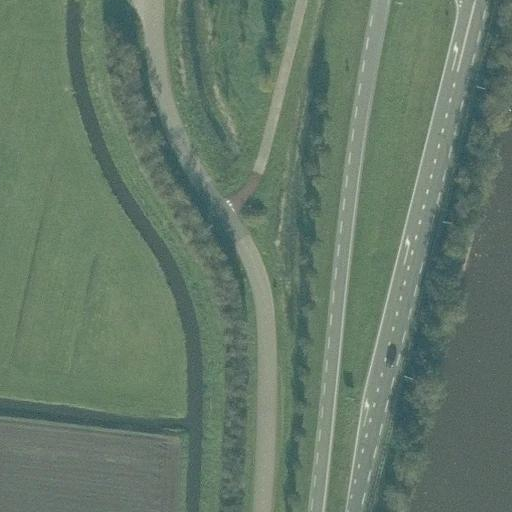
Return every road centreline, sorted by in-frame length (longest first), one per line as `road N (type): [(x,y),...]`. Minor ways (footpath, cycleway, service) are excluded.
road 1 (unclassified): [(260,511),(267,383),(260,290),(247,248),(175,123),(159,74),(154,0)]
road 2 (primary): [(353,511),(480,0)]
road 3 (primary): [(380,0),(349,189),(316,511)]
